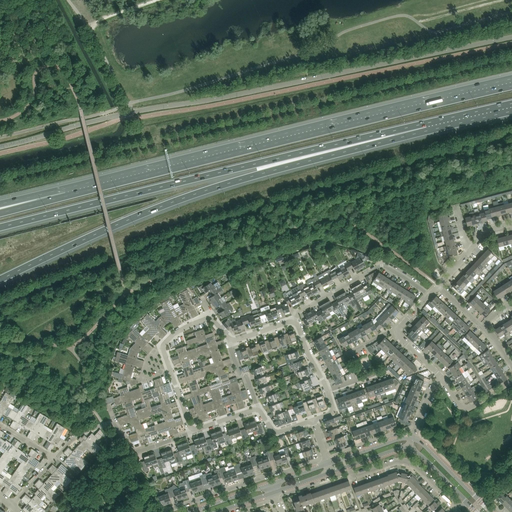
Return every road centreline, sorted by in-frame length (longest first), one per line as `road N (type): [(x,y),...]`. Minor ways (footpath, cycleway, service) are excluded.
road 1 (unclassified): [(0,146),(131,111),(511,35)]
road 2 (motorway): [(511,86),(64,196)]
road 3 (motorway): [(0,279),(188,195),(425,123)]
road 4 (motorway): [(0,227),(425,123)]
road 5 (residential): [(191,432),(164,341),(212,317),(229,341)]
road 6 (residential): [(325,457),(167,511)]
road 7 (residential): [(53,457),(73,435),(114,421),(140,449),(191,432)]
road 8 (residential): [(295,318),(383,262),(428,295)]
